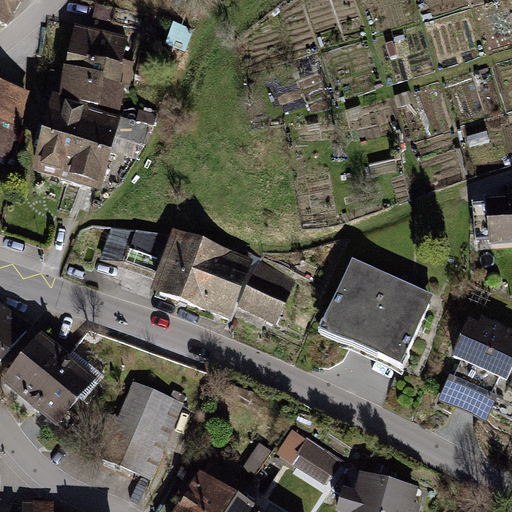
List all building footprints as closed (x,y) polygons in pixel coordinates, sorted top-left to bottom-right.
[(0,0),(0,27),(4,29),(13,0),(0,0)] [(77,29),(68,71),(134,86),(137,70),(126,67),(131,42),(77,29)] [(68,71),(61,100),(126,116),(134,86),(68,71)] [(0,162),(10,166),(32,100),(0,89),(0,162)] [(57,104),(35,176),(104,197),(117,156),(138,162),(147,131),(57,104)] [(511,194),(487,197),(490,243),(511,241),(511,194)] [(241,314),(284,334),(302,287),(175,235),(114,237),(103,262),(162,275),(154,298),(234,327),(241,314)] [(359,260),(325,331),(403,368),(436,296),(359,260)] [(0,368),(29,334),(0,310),(0,368)] [(511,329),(476,313),(457,355),(511,379),(511,375),(511,329)] [(43,337),(4,385),(59,430),(98,381),(43,337)] [(497,402),(448,382),(436,411),(485,432),(497,402)] [(134,387),(100,463),(150,485),(184,409),(134,387)] [(304,439),(288,430),(273,455),(289,464),(304,439)] [(266,450),(255,443),(238,470),(250,477),(266,450)] [(306,443),(292,467),(331,490),(345,466),(306,443)] [(424,511),(430,494),(359,474),(357,480),(350,478),(339,511),(424,511)] [(228,511),(239,496),(208,476),(184,511),(228,511)] [(264,511),(239,496),(229,511),(264,511)]
